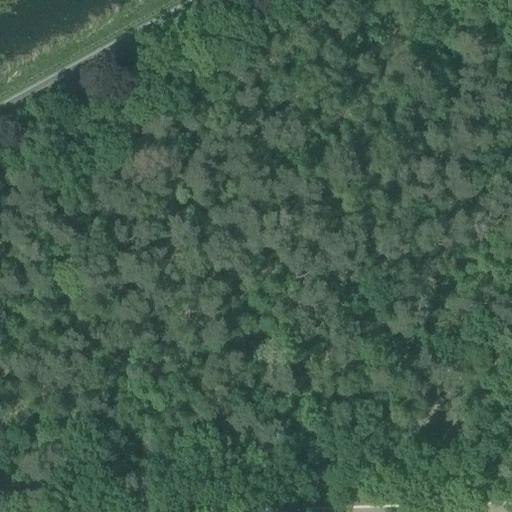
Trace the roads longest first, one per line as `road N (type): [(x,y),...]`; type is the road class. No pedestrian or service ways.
road 1 (unclassified): [(238,511),(511,504)]
road 2 (primary): [(0,120),(221,0)]
